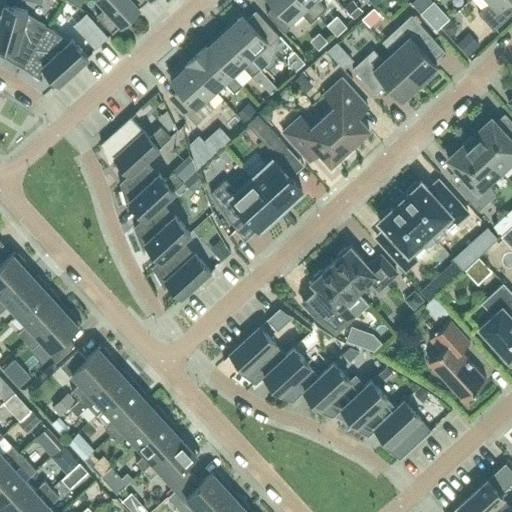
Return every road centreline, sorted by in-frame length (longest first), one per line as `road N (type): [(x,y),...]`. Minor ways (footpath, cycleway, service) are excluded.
road 1 (residential): [(183,345),(511,50)]
road 2 (residential): [(410,493),(358,450),(243,396),(183,345)]
road 3 (residential): [(183,345),(132,271),(86,154),(63,122)]
road 4 (residential): [(0,187),(161,365)]
road 5 (residential): [(161,365),(297,511)]
road 6 (residential): [(63,122),(197,0)]
road 7 (residential): [(410,493),(511,398)]
